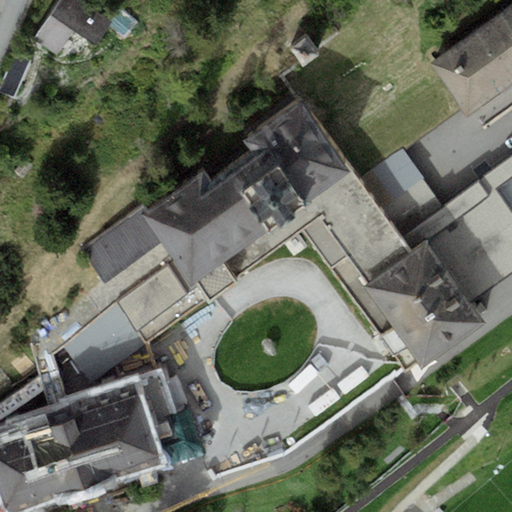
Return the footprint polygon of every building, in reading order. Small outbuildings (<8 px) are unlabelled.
[(111,20),(81,0),(58,0),(33,37),(57,53),(73,30),(94,45),(111,20)] [(511,3),(431,63),(468,114),(511,82),(511,3)] [(306,36),(290,49),(302,64),(318,51),(306,36)] [(0,91),(14,98),(30,60),(14,53),(0,86),(0,91)] [(301,227),(364,181),(301,97),(247,137),(254,147),(212,178),(205,167),(144,212),(140,206),(81,250),(105,282),(161,241),(175,260),(118,301),(138,328),(197,285),(206,297),(301,227)] [(511,152),(402,233),(414,249),(426,240),(471,300),(511,270),(511,152)] [(364,181),(301,227),(395,354),(408,345),(423,366),(486,320),(471,300),(426,240),(414,249),(402,233),(364,181)] [(0,511),(14,511),(197,451),(174,381),(163,385),(158,373),(70,403),(71,407),(26,423),(27,428),(0,436),(0,511)]
